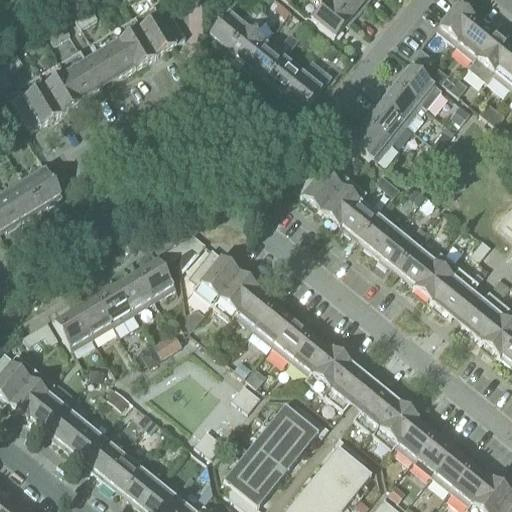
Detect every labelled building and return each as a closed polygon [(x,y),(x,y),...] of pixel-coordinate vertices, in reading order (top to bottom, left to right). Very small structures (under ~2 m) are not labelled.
[(311,0),(307,6),(315,12),(307,22),(332,43),(347,25),(321,4),(316,0),(311,0)] [(366,8),(355,0),(324,0),(321,4),(347,25),(350,27),(366,8)] [(355,0),(366,8),(372,0),(355,0)] [(453,51),(474,25),(455,10),(434,36),(453,51)] [(97,63),(111,88),(183,43),(164,11),(155,17),(152,12),(89,51),(97,63)] [(249,15),(241,24),(228,14),(205,42),(223,57),(254,18),(249,15)] [(89,15),(73,25),(79,34),(94,23),(89,15)] [(254,18),(223,57),(242,72),(264,43),(255,36),(267,21),(260,15),(256,20),(254,18)] [(474,25),(453,51),(471,66),(492,40),(474,25)] [(301,41),(311,48),(318,38),(309,31),(301,41)] [(67,41),(61,32),(45,41),(51,50),(67,41)] [(276,53),(264,43),(242,72),(261,87),(283,59),(295,45),(287,39),(276,53)] [(492,40),(471,66),(465,73),(484,89),(490,81),(511,55),(492,40)] [(330,65),(337,56),(327,48),(320,58),(330,65)] [(427,61),(419,54),(411,64),(419,71),(427,61)] [(511,90),(511,55),(490,81),(508,95),(511,90)] [(100,94),(85,71),(77,58),(16,96),(19,101),(9,106),(29,138),(100,94)] [(283,59),(261,87),(279,102),(302,74),(283,59)] [(0,68),(0,91),(1,93),(9,88),(4,79),(19,70),(13,60),(0,68)] [(302,74),(279,102),(300,119),(323,91),(324,92),(331,83),(311,67),(304,75),(302,74)] [(407,70),(392,88),(425,115),(440,97),(436,93),(407,70)] [(431,81),(440,88),(446,80),(437,73),(431,81)] [(448,95),(456,84),(448,78),(446,80),(440,88),(448,95)] [(456,84),(448,95),(456,101),(465,91),(456,84)] [(425,115),(392,88),(377,107),(405,131),(415,119),(419,122),(425,115)] [(405,131),(377,107),(361,126),(390,149),(405,131)] [(485,125),(493,114),(485,107),(477,118),(485,125)] [(460,111),(449,125),(457,133),(469,118),(460,111)] [(493,114),(485,125),(493,131),(502,121),(493,114)] [(361,126),(347,144),(359,156),(375,168),(390,149),(361,126)] [(359,156),(347,144),(338,137),(324,154),(332,160),(338,152),(353,164),(359,156)] [(440,137),(430,150),(439,157),(449,144),(440,137)] [(0,148),(5,157),(17,150),(12,140),(0,145),(0,148)] [(419,157),(412,167),(423,175),(431,165),(419,157)] [(314,166),(290,195),(337,233),(364,199),(326,168),(322,173),(314,166)] [(423,175),(412,167),(404,177),(416,185),(423,175)] [(18,185),(37,216),(59,203),(40,171),(18,185)] [(374,188),(392,203),(398,196),(381,181),(374,188)] [(18,185),(0,195),(0,200),(17,228),(37,216),(18,185)] [(415,194),(408,203),(417,211),(424,202),(415,194)] [(364,199),(337,233),(355,248),(378,219),(360,204),(364,199)] [(0,238),(17,228),(0,200),(0,238)] [(397,234),(378,219),(355,248),(374,263),(397,234)] [(397,234),(374,263),(392,278),(415,249),(397,234)] [(176,262),(177,261),(181,279),(198,260),(196,258),(203,250),(191,240),(170,253),(176,262)] [(476,268),(488,254),(480,247),(468,261),(476,268)] [(415,249),(392,278),(411,293),(434,264),(415,249)] [(176,262),(170,253),(162,258),(168,267),(176,262)] [(229,326),(256,293),(210,255),(186,285),(194,292),(191,296),(229,326)] [(438,259),(434,264),(411,293),(449,324),(470,298),(476,290),(438,259)] [(154,263),(133,275),(152,307),(173,295),(154,263)] [(133,275),(112,288),(132,320),(152,307),(133,275)] [(480,285),(475,280),(472,284),(477,288),(480,285)] [(497,285),(491,293),(502,302),(509,294),(508,294),(497,285)] [(112,288),(92,300),(111,332),(132,320),(112,288)] [(275,308),(256,293),(229,326),(234,322),(251,337),(275,308)] [(474,301),(470,298),(449,324),(453,327),(459,332),(480,306),(474,301)] [(511,318),(487,298),(480,306),(459,332),(497,363),(511,344),(511,318)] [(92,300),(71,312),(91,344),(111,332),(92,300)] [(275,308),(251,337),(270,352),(293,323),(275,308)] [(91,344),(71,312),(50,325),(70,357),(91,344)] [(197,315),(186,320),(189,339),(203,321),(197,315)] [(311,338),(293,323),(270,352),(288,367),(311,338)] [(45,329),(21,343),(26,352),(42,343),(47,352),(56,347),(45,329)] [(184,340),(178,331),(172,336),(177,345),(184,340)] [(311,338),(288,367),(306,382),(302,387),(306,382),(329,354),(311,338)] [(212,345),(205,339),(200,346),(206,351),(212,345)] [(181,351),(180,351),(178,347),(173,340),(154,352),(161,363),(161,364),(181,351)] [(511,344),(497,363),(511,374),(511,344)] [(160,365),(159,364),(153,353),(141,361),(147,371),(148,372),(160,365)] [(306,382),(302,387),(340,418),(346,411),(368,384),(329,354),(306,382)] [(49,397),(53,392),(14,361),(10,366),(2,360),(0,362),(0,405),(25,426),(49,397)] [(243,383),(250,374),(240,366),(233,374),(243,383)] [(103,376),(89,375),(88,386),(102,388),(103,376)] [(256,395),(263,386),(252,377),(245,385),(256,395)] [(368,384),(346,411),(351,415),(356,419),(378,392),(373,389),(368,384)] [(242,391),(230,406),(246,419),(258,404),(242,391)] [(53,392),(49,397),(25,426),(44,441),(67,412),(49,397),(53,392)] [(356,419),(351,426),(389,457),(393,452),(416,424),(378,392),(356,419)] [(120,416),(127,407),(114,396),(106,405),(120,416)] [(227,492),(221,500),(236,511),(255,511),(314,440),(320,444),(326,436),(294,410),(289,417),(282,411),(221,487),(227,492)] [(86,427),(67,412),(44,441),(62,456),(86,427)] [(144,420),(137,428),(143,433),(150,425),(144,420)] [(393,452),(389,457),(393,452),(411,467),(434,439),(416,424),(393,452)] [(150,439),(157,431),(150,425),(143,433),(143,434),(150,439)] [(86,427),(62,456),(81,471),(104,442),(86,427)] [(204,436),(192,451),(208,464),(220,450),(204,436)] [(453,454),(434,439),(411,467),(429,483),(453,454)] [(104,442),(81,471),(99,486),(123,457),(104,442)] [(344,511),(369,482),(362,477),(368,470),(336,444),(330,451),(335,455),(288,511),(344,511)] [(471,469),(453,454),(429,483),(448,498),(471,469)] [(141,472),(123,457),(99,486),(118,501),(141,472)] [(466,511),(490,484),(471,469),(448,498),(465,511),(466,511)] [(204,485),(209,485),(206,470),(196,483),(204,485)] [(141,472),(118,501),(131,511),(139,511),(160,487),(141,472)] [(183,490),(186,492),(192,485),(189,482),(183,490)] [(511,511),(511,502),(490,484),(466,511),(511,511)] [(170,511),(179,502),(160,487),(139,511),(170,511)] [(397,508),(405,499),(394,491),(387,500),(397,508)] [(191,511),(179,502),(170,511),(201,511),(200,511),(191,511)]
